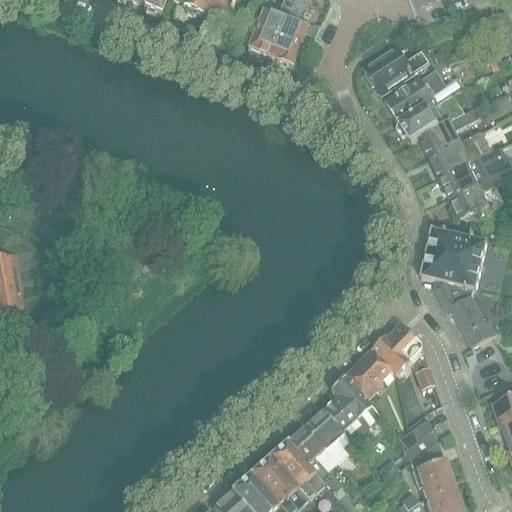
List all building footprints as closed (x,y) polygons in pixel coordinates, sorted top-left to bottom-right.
[(130,0),(129,4),(143,10),(142,14),(158,20),(166,0),(130,0)] [(193,20),(198,18),(198,17),(200,18),(202,15),(226,25),(236,0),(169,0),(183,6),(181,10),(184,11),(183,13),(186,17),(193,20)] [(267,64),(268,63),(269,63),(293,1),(295,2),(295,1),(295,0),(283,0),(277,17),(264,12),(261,18),(246,55),(268,63),(267,64)] [(302,4),(295,1),(295,2),(293,1),(269,63),(268,63),(267,64),(290,73),(308,29),(294,24),(302,4)] [(488,48),(511,39),(504,18),(481,27),(488,48)] [(380,99),(409,81),(428,68),(421,57),(405,67),(397,55),(365,76),(366,78),(364,79),(371,90),(373,89),(380,99)] [(498,63),(489,67),(493,75),(501,72),(498,63)] [(399,126),(429,106),(433,112),(436,110),(451,99),(463,91),(458,83),(445,91),(435,76),(421,85),(386,107),(399,126)] [(410,145),(418,141),(447,127),(471,115),(469,110),(453,117),(451,114),(440,118),(436,110),(433,112),(429,106),(399,126),(399,128),(398,128),(397,133),(401,139),(406,140),(407,140),(410,145)] [(418,141),(429,162),(457,147),(455,143),(452,136),(480,121),(476,112),(471,115),(447,127),(418,141)] [(439,182),(487,158),(491,156),(485,146),(481,136),(464,144),(463,143),(457,147),(429,162),(439,182)] [(467,168),(439,182),(449,203),(478,189),(485,185),(496,179),(510,173),(500,152),(491,156),(487,158),(471,166),(467,168)] [(478,189),(449,203),(459,223),(461,223),(472,218),(476,226),(493,218),(486,205),(482,197),(488,194),(500,188),(511,181),(511,176),(510,173),(496,179),(485,185),(478,189)] [(436,285),(473,294),(475,295),(487,247),(432,233),(421,281),(436,285)] [(0,290),(18,287),(13,260),(0,262),(0,290)] [(471,301),(473,294),(436,285),(434,293),(448,319),(452,317),(471,353),(497,339),(489,325),(485,327),(471,301)] [(0,318),(23,314),(18,287),(0,290),(0,318)] [(383,340),(370,354),(390,374),(395,378),(408,365),(411,368),(418,361),(421,357),(420,353),(397,331),(386,342),(383,340)] [(370,354),(344,380),(366,406),(381,389),(378,386),(390,374),(370,354)] [(420,390),(431,386),(426,369),(415,373),(420,390)] [(337,401),(321,415),(341,438),(342,438),(348,445),(378,419),(369,408),(369,409),(366,406),(344,380),(343,380),(329,392),(337,401)] [(511,402),(494,408),(502,432),(511,428),(511,402)] [(321,415),(303,431),(328,459),(335,466),(336,467),(345,460),(353,468),(362,461),(348,445),(342,438),(341,438),(321,415)] [(425,423),(399,442),(407,454),(430,436),(433,433),(425,423)] [(511,428),(502,432),(509,455),(511,453),(511,428)] [(303,431),(286,446),(306,469),(321,485),(328,480),(325,475),(335,466),(328,459),(303,431)] [(430,436),(407,454),(414,463),(436,447),(436,446),(430,436)] [(286,446),(268,463),(308,508),(323,494),(318,488),(321,485),(306,469),(286,446)] [(414,463),(410,466),(412,474),(411,474),(417,494),(421,493),(424,504),(454,494),(444,463),(441,464),(436,447),(414,463)] [(279,511),(303,511),(308,508),(268,463),(249,479),(279,511)] [(388,466),(377,473),(385,483),(398,474),(393,466),(388,466)] [(249,479),(231,495),(246,511),(279,511),(249,479)] [(460,511),(454,494),(424,504),(426,511),(460,511)] [(214,511),(246,511),(231,495),(213,511),(214,511)] [(404,511),(409,511),(417,506),(411,497),(400,506),(404,511)]
